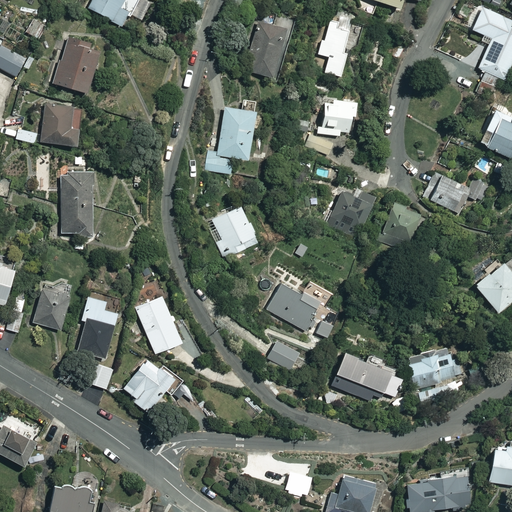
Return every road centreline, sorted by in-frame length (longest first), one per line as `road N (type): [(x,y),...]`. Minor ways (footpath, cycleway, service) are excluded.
road 1 (residential): [(395,440),(328,426),(272,401),(222,348),(183,279),(170,236),(169,181),(219,0)]
road 2 (residential): [(132,451),(204,439),(395,440)]
road 3 (residential): [(443,0),(398,104),(400,183)]
road 4 (residential): [(0,365),(132,451)]
road 5 (residential): [(511,377),(446,424),(395,440)]
